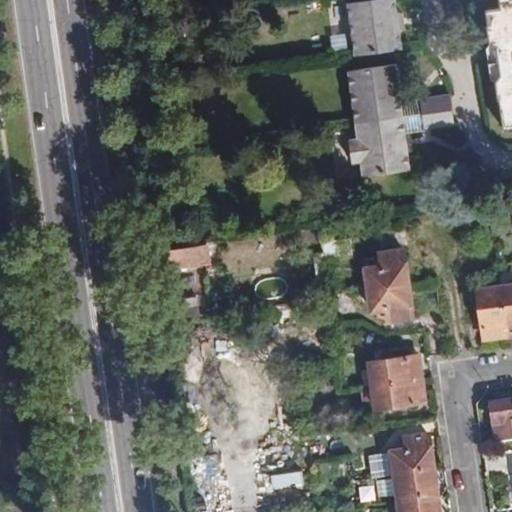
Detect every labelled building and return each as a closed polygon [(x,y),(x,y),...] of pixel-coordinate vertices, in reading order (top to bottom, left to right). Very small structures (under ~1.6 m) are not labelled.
[(337,0),(346,58),(392,52),(390,37),(388,22),(385,0),(337,0)] [(511,0),(500,0),(501,9),(486,12),(489,26),(487,26),(489,43),(497,49),(500,75),(496,81),(498,98),(500,98),(505,129),(511,128),(511,0)] [(497,49),(489,43),(487,50),(491,77),(496,81),(500,75),(497,49)] [(400,97),(398,82),(396,64),(349,70),(364,175),(409,169),(407,151),(405,136),(400,97)] [(424,128),(453,124),(451,108),(449,94),(420,97),(424,128)] [(207,243),(154,250),(157,266),(209,259),(207,243)] [(367,268),(370,288),(409,282),(404,248),(380,251),(382,266),(367,268)] [(511,280),(499,283),(506,332),(511,330),(511,280)] [(409,282),(370,288),(372,308),(388,306),(390,319),(414,316),(409,282)] [(506,332),(499,283),(476,286),(483,335),(506,332)] [(164,320),(200,315),(198,301),(192,302),(192,297),(161,301),(164,320)] [(373,383),(422,376),(418,353),(370,359),(373,383)] [(425,399),(422,376),(373,383),(376,406),(425,399)] [(511,400),(492,403),(496,424),(511,421),(511,400)] [(397,469),(435,464),(430,429),(404,433),(406,446),(391,448),(394,470),(397,469)] [(337,434),(311,437),(311,439),(314,457),(339,453),(337,434)] [(439,491),(435,464),(397,469),(401,496),(439,491)] [(275,474),(276,486),(307,483),(305,470),(275,474)] [(441,511),(439,491),(401,496),(403,511),(441,511)]
